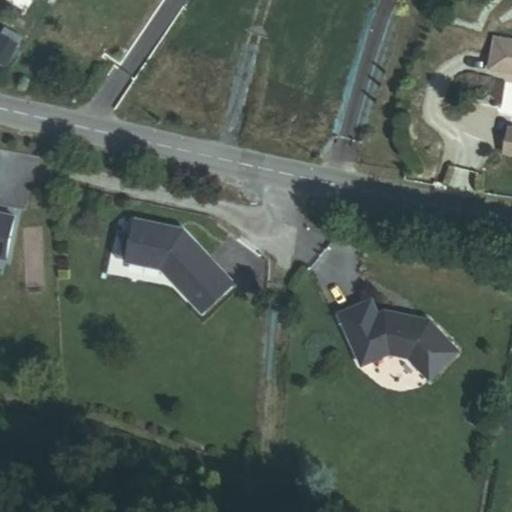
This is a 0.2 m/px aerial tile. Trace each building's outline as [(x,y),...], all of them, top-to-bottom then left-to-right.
[(0,49),(0,52),(16,60),(27,38),(10,29),(0,49)] [(511,39),(494,36),(490,55),(511,59),(511,39)] [(21,64),(39,72),(50,50),(32,41),(21,64)] [(511,69),(511,59),(490,55),(489,65),(511,69)] [(511,154),(511,130),(505,130),(501,153),(511,154)] [(236,283),(189,231),(177,229),(178,226),(137,218),(129,260),(164,267),(204,312),(236,283)] [(0,264),(17,268),(26,226),(0,220),(0,264)] [(459,345),(429,314),(385,305),(378,308),(372,293),(339,307),(362,359),(389,347),(409,352),(430,373),(459,345)]
